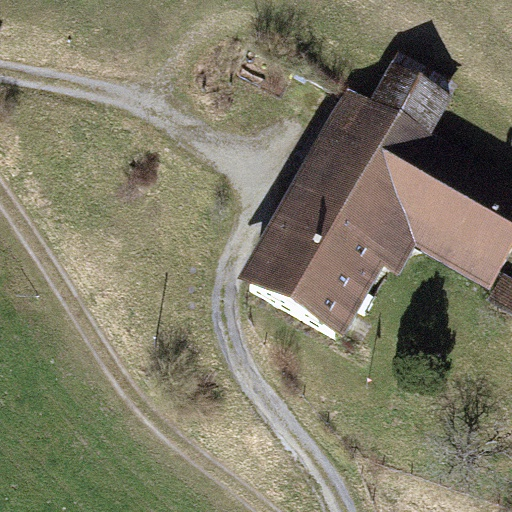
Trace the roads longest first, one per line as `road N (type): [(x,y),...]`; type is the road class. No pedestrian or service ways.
road 1 (track): [(260,511),(125,390),(0,180)]
road 2 (track): [(0,71),(159,98)]
